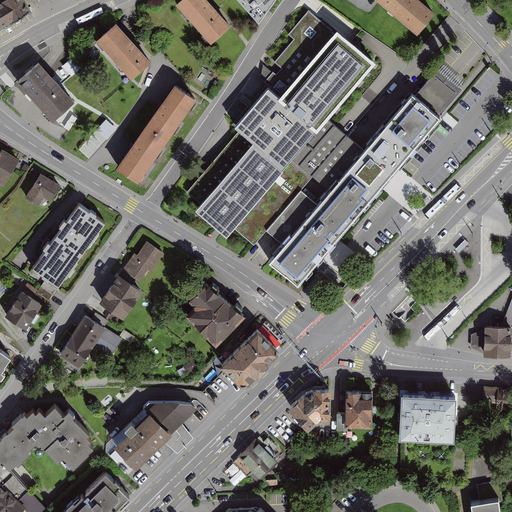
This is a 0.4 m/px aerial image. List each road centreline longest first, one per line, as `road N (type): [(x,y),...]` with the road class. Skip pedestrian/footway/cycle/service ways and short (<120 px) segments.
road 1 (residential): [(146,215),(292,0)]
road 2 (primary): [(511,155),(327,338)]
road 3 (primary): [(148,511),(327,338)]
road 4 (residential): [(0,412),(143,213)]
road 5 (secondary): [(146,215),(327,338)]
road 6 (unclassified): [(327,338),(382,364),(511,375)]
road 7 (secondary): [(0,122),(143,213)]
road 8 (tertiary): [(0,58),(114,0)]
